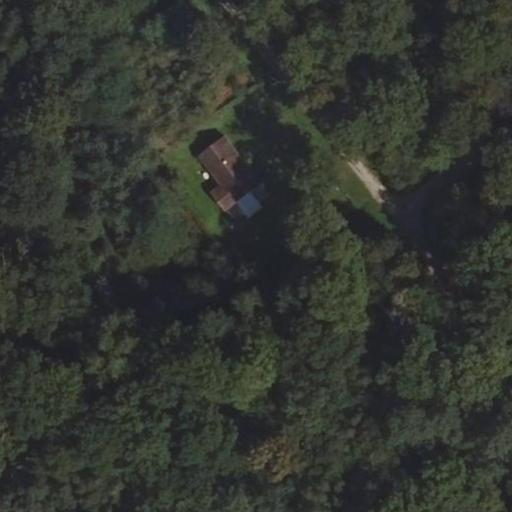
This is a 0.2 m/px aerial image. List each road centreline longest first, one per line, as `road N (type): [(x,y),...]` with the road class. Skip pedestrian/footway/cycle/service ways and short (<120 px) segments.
road 1 (track): [(390,217),(215,0)]
road 2 (track): [(511,367),(390,217)]
road 3 (track): [(390,217),(511,141)]
